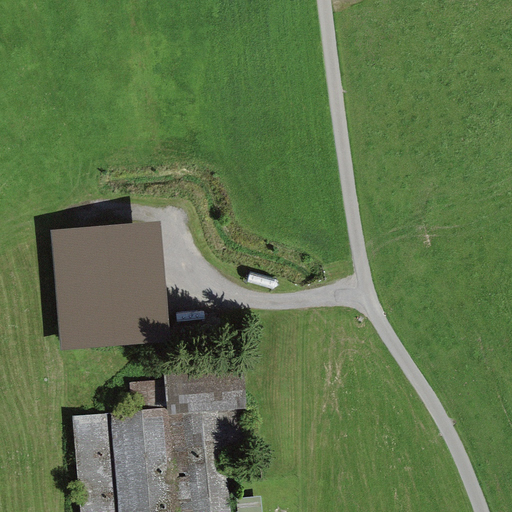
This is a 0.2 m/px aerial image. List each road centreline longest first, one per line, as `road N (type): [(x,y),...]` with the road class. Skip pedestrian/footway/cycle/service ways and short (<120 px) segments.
road 1 (track): [(483,511),(429,396),(361,293),(330,0)]
road 2 (track): [(64,218),(167,211),(183,219),(197,271),(215,291),(244,304),(361,293)]
